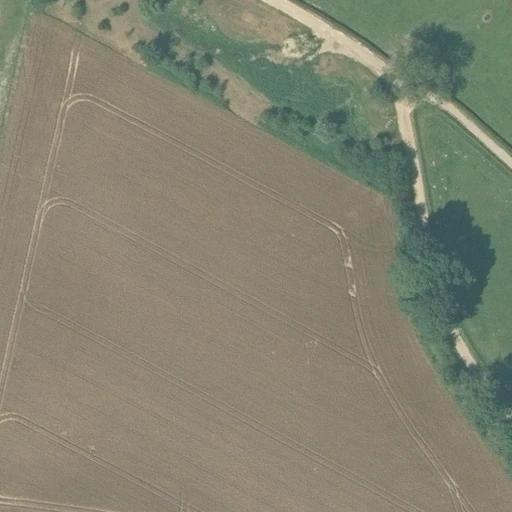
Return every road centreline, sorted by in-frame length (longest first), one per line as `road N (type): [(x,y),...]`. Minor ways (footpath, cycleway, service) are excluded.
road 1 (track): [(511,422),(466,358),(437,290),(400,85)]
road 2 (track): [(400,85),(275,0)]
road 3 (track): [(511,166),(451,110),(400,85)]
